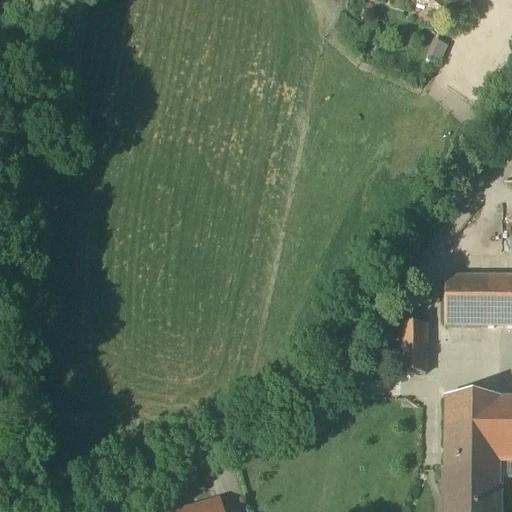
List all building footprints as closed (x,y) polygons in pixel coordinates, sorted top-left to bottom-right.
[(452,0),(402,0),(446,17),(452,0)] [(371,31),(334,15),(328,29),(366,46),(371,31)] [(511,281),(446,281),(445,329),(511,329),(511,281)] [(425,329),(401,329),(401,377),(425,377),(425,329)] [(511,402),(500,402),(500,400),(446,400),(445,465),(499,466),(511,465),(511,402)] [(498,511),(499,466),(445,465),(444,511),(498,511)]
